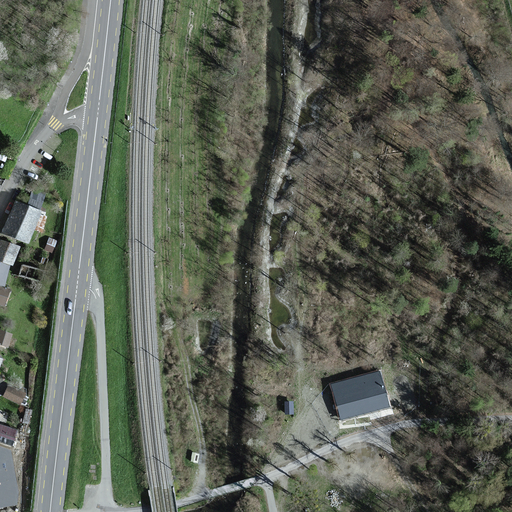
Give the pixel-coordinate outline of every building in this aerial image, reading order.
[(43,212),(16,200),(2,231),(29,243),(43,212)] [(21,246),(0,237),(0,258),(14,264),(21,246)] [(57,241),(47,237),(43,248),(53,252),(57,241)] [(0,259),(0,285),(5,287),(12,263),(0,259)] [(0,285),(0,304),(5,306),(10,289),(5,287),(0,285)] [(0,342),(9,345),(13,333),(0,328),(0,342)] [(388,404),(379,373),(333,385),(341,417),(388,404)] [(25,391),(8,384),(3,397),(20,404),(25,391)] [(0,422),(0,440),(12,445),(18,428),(0,422)] [(0,507),(18,504),(11,452),(0,447),(0,507)]
